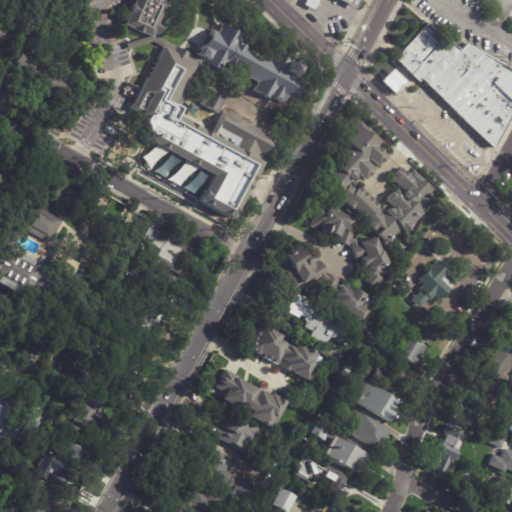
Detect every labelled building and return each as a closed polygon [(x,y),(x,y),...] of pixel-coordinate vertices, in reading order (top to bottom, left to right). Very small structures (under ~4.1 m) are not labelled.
[(275,99),(270,97),(269,99),(253,91),(258,82),(245,75),(225,113),(272,137),(261,159),(253,156),(223,215),(197,201),(212,172),(217,175),(225,159),(219,157),(221,153),(202,144),(217,114),(199,105),(214,75),(152,42),(127,50),(125,44),(148,36),(140,33),(140,34),(121,24),(126,14),(125,14),(131,0),(160,0),(165,2),(157,20),(163,22),(156,37),(220,72),(217,77),(232,85),(235,78),(225,73),(228,68),(221,64),(233,41),(243,47),(241,52),(271,68),(277,56),(297,67),(291,78),(300,83),(294,95),(283,90),(277,100),(275,99)] [(305,0),(320,0),(313,13),(302,7),(305,0)] [(343,4),(344,0),(361,0),(355,10),(343,4)] [(511,112),(511,69),(465,43),(458,51),(445,39),(442,36),(436,43),(432,39),(437,33),(424,20),(400,47),(386,62),(415,88),(419,84),(487,147),(493,146),(511,112)] [(0,29),(11,35),(6,45),(0,41),(0,29)] [(42,95),(33,90),(38,81),(12,66),(22,48),(38,57),(35,63),(70,83),(59,104),(42,95)] [(402,81),(403,82),(392,94),(379,81),(390,69),(402,81)] [(189,100),(181,114),(167,106),(161,117),(148,109),(153,100),(149,97),(161,77),(179,87),(176,92),(189,99),(189,100)] [(361,122),(385,144),(381,148),(388,156),(378,167),(370,160),(368,162),(374,169),(364,180),(358,174),(352,181),(379,207),(377,208),(381,211),(380,213),(382,215),(390,205),(384,200),(395,189),(399,193),(402,191),(390,179),(393,175),(397,170),(398,171),(401,168),(408,175),(407,175),(408,176),(413,171),(433,190),(416,208),(422,213),(408,228),(405,225),(402,230),(401,229),(387,243),(376,233),(381,228),(377,225),(373,230),(334,194),(339,189),(334,185),(330,189),(320,179),(328,171),(331,173),(337,167),(332,163),(350,144),(347,142),(356,133),(350,127),(357,119),(360,122),(361,122)] [(142,155),(135,167),(114,155),(120,145),(125,147),(129,138),(146,148),(142,155)] [(172,149),(175,141),(183,144),(180,152),(172,149)] [(169,187),(162,183),(166,176),(159,173),(169,155),(182,162),(169,187)] [(79,196),(78,210),(73,210),(73,211),(58,210),(58,208),(52,208),(54,184),(59,185),(60,184),(77,185),(77,186),(80,186),(79,196)] [(60,221),(48,244),(17,227),(29,204),(60,221)] [(351,221),(348,229),(354,231),(351,237),(355,239),(355,240),(357,241),(374,235),(379,248),(381,248),(385,261),(384,261),(388,272),(380,275),(382,279),(370,284),(365,273),(367,272),(365,267),(363,267),(360,258),(355,260),(350,245),(351,245),(351,243),(349,243),(348,245),(335,240),(337,234),(331,232),(331,234),(330,235),(329,235),(328,235),(327,235),(326,233),(326,232),(327,231),(320,229),(320,230),(310,226),(318,204),(325,207),(326,206),(353,216),(351,221)] [(447,223),(449,225),(446,231),(440,228),(443,222),(447,223)] [(152,228),(162,234),(159,238),(175,246),(177,242),(192,250),(189,256),(192,258),(182,277),(151,261),(156,252),(142,244),(151,228),(152,228)] [(405,247),(397,256),(389,249),(397,240),(405,247)] [(320,260),(327,270),(337,278),(333,284),(336,285),(338,282),(343,285),(345,282),(350,285),(351,283),(363,292),(362,293),(371,299),(365,308),(364,307),(358,317),(330,299),(334,294),(318,283),(323,278),(320,276),(314,279),(310,273),(300,281),(289,263),(284,266),(278,257),(282,253),(281,251),(296,242),(301,249),(303,248),(305,251),(308,249),(314,261),(319,259),(320,260)] [(65,258),(78,264),(67,286),(52,279),(44,295),(22,284),(16,296),(0,287),(0,252),(13,259),(15,254),(30,262),(28,267),(45,276),(56,254),(65,258)] [(444,276),(452,284),(439,298),(434,294),(429,298),(428,296),(418,306),(410,299),(420,289),(419,287),(423,283),(418,278),(436,260),(446,270),(442,275),(444,276)] [(345,345),(325,335),(324,338),(322,340),(321,341),(318,341),(317,341),(305,335),(308,329),(300,326),(304,317),(295,313),(294,316),(284,311),(286,308),(283,306),(285,302),(287,302),(291,293),(311,303),(308,308),(353,329),(345,345)] [(298,343),(316,353),(312,362),(314,363),(306,379),(292,371),(291,373),(278,366),(282,359),(279,357),(277,362),(259,353),(258,355),(247,349),(261,323),(282,334),(280,340),(287,344),(285,347),(287,348),(289,345),(295,348),(298,343)] [(423,352),(415,364),(397,354),(402,347),(397,344),(401,338),(404,339),(407,334),(426,345),(423,352)] [(503,337),(503,336),(511,341),(511,339),(511,366),(509,371),(506,370),(501,378),(483,367),(503,337)] [(373,348),(369,355),(363,352),(359,359),(352,355),(359,341),(373,348)] [(132,350),(126,361),(129,363),(118,381),(110,376),(112,373),(106,370),(115,355),(116,356),(123,345),(132,350)] [(415,376),(411,383),(403,379),(397,391),(373,379),(378,369),(382,370),(382,369),(388,372),(392,363),(415,376)] [(359,373),(352,386),(337,379),(344,365),(359,373)] [(225,371),(234,376),(234,377),(256,390),(251,398),(253,400),(259,390),(270,396),(271,394),(285,402),(276,418),(273,416),(267,428),(248,417),(252,411),(242,406),(238,412),(223,404),(224,403),(216,398),(220,392),(214,389),(224,371),(225,371)] [(475,388),(474,389),(479,392),(475,398),(470,396),(469,398),(455,390),(464,375),(478,383),(475,388)] [(396,399),(390,408),(393,410),(386,420),(351,398),(358,387),(361,389),(367,381),(396,399)] [(511,396),(511,398),(511,399),(505,395),(504,397),(491,389),(496,381),(511,391),(511,396)] [(99,397),(107,401),(102,411),(98,409),(94,417),(99,420),(92,431),(73,421),(83,403),(80,401),(86,390),(99,397)] [(345,400),(339,411),(324,402),(330,391),(345,400)] [(0,398),(14,407),(11,411),(23,418),(30,405),(42,412),(21,448),(1,436),(0,438),(0,398)] [(459,420),(450,415),(457,402),(474,411),(467,424),(465,423),(464,427),(458,423),(459,420)] [(215,436),(220,426),(216,423),(224,407),(246,419),(245,421),(250,423),(251,422),(263,428),(249,455),(215,436)] [(385,433),(376,447),(343,428),(355,409),(387,428),(385,433)] [(481,412),(487,416),(484,423),(477,419),(481,412)] [(331,427),(324,439),(311,431),(318,419),(331,427)] [(71,436),(66,446),(81,454),(73,468),(71,467),(59,488),(41,478),(53,457),(49,455),(56,443),(50,440),(57,426),(72,435),(71,436)] [(467,433),(470,426),(475,428),(471,435),(467,433)] [(450,430),(456,433),(453,438),(460,441),(444,473),(434,467),(433,470),(425,465),(445,427),(450,430)] [(496,434),(490,446),(479,440),(485,428),(496,434)] [(284,458),(273,452),(282,436),(293,443),(284,458)] [(360,462),(354,472),(323,454),(333,436),(364,455),(360,462)] [(223,457),(221,462),(227,465),(225,470),(237,476),(239,473),(258,482),(248,502),(228,492),(231,487),(201,473),(213,447),(225,452),(223,457)] [(511,470),(506,468),(504,471),(487,464),(492,453),(501,457),(504,448),(511,451),(511,470)] [(59,476),(64,463),(38,453),(30,474),(45,479),(48,472),(59,476)] [(334,469),(343,475),(342,476),(349,480),(345,486),(342,484),(340,488),(342,490),(339,495),(326,487),(329,481),(316,473),(312,478),(307,474),(303,480),(294,474),(299,465),(296,464),(301,456),(309,461),(311,457),(316,460),(317,459),(324,463),(324,464),(333,470),(334,469)] [(472,477),(466,487),(454,482),(460,470),(472,476),(472,477)] [(511,481),(511,503),(511,506),(490,496),(493,488),(489,487),(492,480),(497,483),(500,476),(511,481)] [(50,511),(21,511),(31,496),(26,493),(33,481),(50,490),(45,500),(54,505),(50,511)] [(209,488),(224,495),(216,511),(178,511),(185,498),(189,499),(195,487),(207,493),(209,488)] [(294,500),(287,511),(272,504),(281,487),(296,495),(294,500)]
